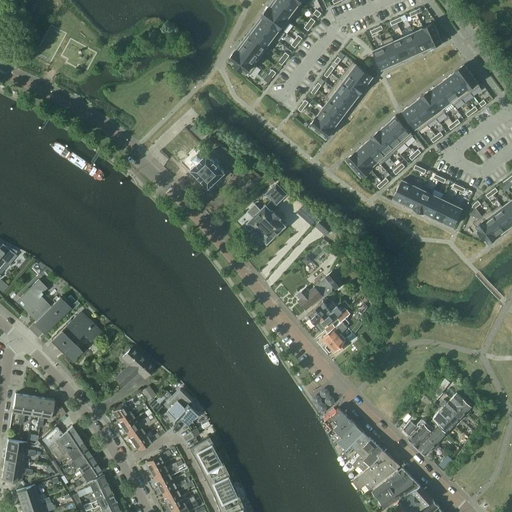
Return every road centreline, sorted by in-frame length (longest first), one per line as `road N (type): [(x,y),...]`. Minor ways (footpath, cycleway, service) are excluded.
road 1 (residential): [(468,511),(352,398),(133,150)]
road 2 (residential): [(123,467),(21,340)]
road 3 (residential): [(123,467),(179,439),(214,511)]
road 4 (residential): [(427,0),(511,115)]
